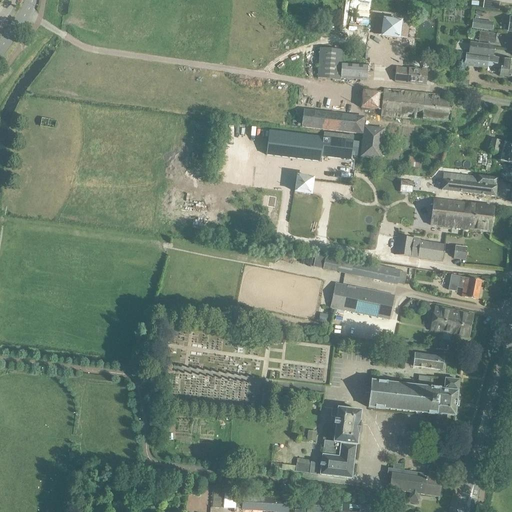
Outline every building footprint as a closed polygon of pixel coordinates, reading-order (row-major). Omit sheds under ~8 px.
[(308,21),(319,23),(320,14),(309,12),(308,21)] [(282,28),(296,31),(298,21),(283,18),(282,28)] [(407,39),(409,23),(376,19),(374,35),(407,39)] [(473,20),(472,29),(491,31),(492,23),(473,20)] [(496,34),(481,32),(479,41),(495,43),(496,34)] [(471,42),(470,53),(494,56),(495,46),(471,42)] [(343,51),(319,48),(317,78),(341,81),(341,79),(367,81),(368,65),(342,63),(343,51)] [(501,67),(500,75),(511,76),(511,60),(502,60),(493,56),(493,57),(489,56),(488,57),(466,54),(465,65),(487,68),(488,65),(501,67)] [(396,67),(394,82),(426,86),(428,70),(396,67)] [(422,121),(451,123),(453,95),(383,89),(383,93),(379,93),(379,92),(362,91),(361,109),(381,111),(381,117),(422,121)] [(365,117),(303,110),(301,128),(363,135),(365,117)] [(56,121),(42,118),(40,127),(55,129),(56,121)] [(361,157),(381,159),(384,129),(365,127),(361,157)] [(353,141),(354,136),(324,132),(323,137),(269,131),(266,156),(320,163),(321,157),(351,161),(353,141)] [(511,143),(492,140),(490,152),(497,154),(496,161),(501,162),(509,163),(509,164),(511,164),(511,143)] [(408,172),(421,173),(422,158),(410,157),(408,172)] [(444,174),(442,190),(495,196),(497,178),(480,177),(475,176),(475,178),(444,174)] [(430,226),(463,230),(466,204),(433,200),(430,226)] [(466,204),(463,230),(491,233),(494,207),(466,204)] [(395,255),(443,262),(445,245),(414,240),(414,239),(397,237),(395,255)] [(466,248),(455,246),(454,259),(465,261),(466,248)] [(360,277),(363,263),(326,255),(326,256),(316,254),(313,267),(323,269),(323,270),(360,277)] [(363,263),(360,277),(373,280),(376,266),(363,263)] [(376,266),(373,280),(398,285),(398,284),(400,272),(400,271),(399,270),(390,268),(376,266)] [(463,289),(462,297),(478,300),(481,281),(451,276),(448,291),(456,292),(457,288),(463,289)] [(336,284),(331,308),(342,310),(347,286),(336,284)] [(347,286),(342,310),(389,320),(394,296),(347,286)] [(430,331),(451,335),(456,312),(435,308),(430,331)] [(473,316),(456,312),(451,335),(468,339),(473,316)] [(327,323),(328,315),(320,313),(319,321),(327,323)] [(443,358),(431,356),(414,354),(413,367),(442,371),(444,358),(443,358)] [(429,415),(437,415),(440,388),(431,387),(432,377),(419,376),(418,386),(371,381),(370,389),(367,388),(365,399),(369,400),(368,408),(384,410),(384,409),(417,413),(417,414),(422,415),(422,413),(429,414),(429,415)] [(441,388),(440,388),(437,415),(437,420),(439,422),(444,423),(446,421),(447,415),(456,416),(460,381),(446,379),(445,388),(447,388),(446,390),(440,390),(441,388)] [(334,442),(345,443),(348,410),(338,409),(332,408),(331,416),(337,417),(334,442)] [(361,411),(348,410),(345,443),(356,445),(357,445),(361,411)] [(317,432),(308,431),(307,440),(315,441),(317,432)] [(321,475),(338,477),(342,443),(325,441),(321,475)] [(356,445),(342,443),(338,477),(353,478),(356,445)] [(295,472),(316,475),(317,462),(311,461),(311,465),(296,464),(295,472)] [(386,478),(391,479),(389,490),(410,494),(408,501),(409,501),(409,503),(417,505),(417,502),(418,502),(419,495),(440,498),(443,473),(427,471),(427,474),(400,470),(401,465),(394,464),(393,469),(388,469),(386,478)] [(222,492),(214,492),(213,508),(221,508),(222,492)] [(266,511),(288,511),(289,499),(242,496),(242,510),(266,511)] [(298,511),(324,511),(325,501),(295,501),(295,511),(298,511)]
